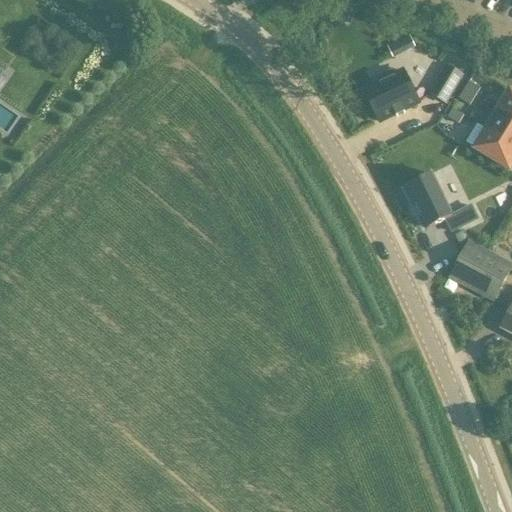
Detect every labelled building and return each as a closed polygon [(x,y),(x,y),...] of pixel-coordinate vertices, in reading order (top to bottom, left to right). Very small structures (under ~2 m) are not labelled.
[(356,8),(339,0),(331,0),(326,12),(350,22),(356,8)] [(447,67),(430,95),(445,104),(462,76),(447,67)] [(380,84),(364,92),(379,122),(395,115),(396,118),(405,114),(403,111),(419,103),(404,72),(395,77),(392,71),(378,78),(380,84)] [(469,82),(464,91),(475,98),(480,89),(469,82)] [(464,91),(459,99),(459,100),(470,106),(475,98),(464,91)] [(511,93),(510,92),(499,111),(511,119),(511,93)] [(464,116),(453,109),(448,118),(459,124),(464,116)] [(511,119),(499,111),(487,130),(511,145),(511,119)] [(511,145),(487,130),(475,149),(509,170),(511,165),(511,145)] [(431,175),(407,186),(429,229),(446,221),(452,233),(477,220),(471,208),(452,217),(431,175)] [(448,279),(494,303),(511,269),(511,264),(468,241),(448,279)] [(511,309),(501,329),(511,334),(511,309)]
